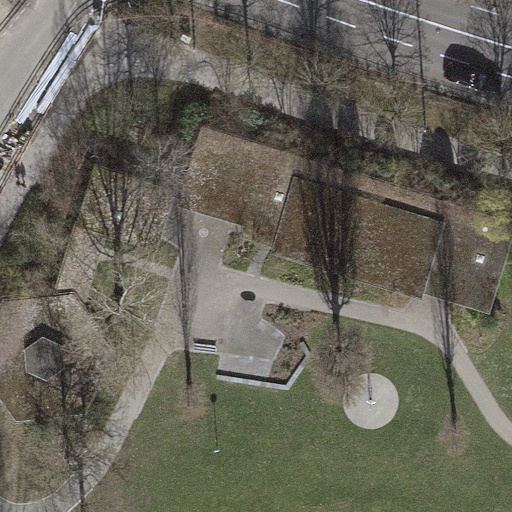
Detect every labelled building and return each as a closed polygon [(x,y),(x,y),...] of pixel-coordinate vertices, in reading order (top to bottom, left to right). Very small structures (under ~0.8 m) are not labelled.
[(176,198),(244,218),(263,158),(264,152),(197,132),(176,198)] [(295,168),(263,158),(244,218),(277,228),(274,239),(409,281),(411,271),(430,209),(432,204),(297,163),(295,168)] [(160,191),(91,170),(76,219),(145,240),(160,191)] [(463,219),(430,209),(411,271),(444,281),(463,219)] [(479,292),(499,224),(464,214),(463,219),(444,281),(479,292)] [(67,306),(53,300),(10,303),(0,310),(0,393),(7,402),(20,409),(64,405),(76,396),(95,356),(93,341),(67,306)]
